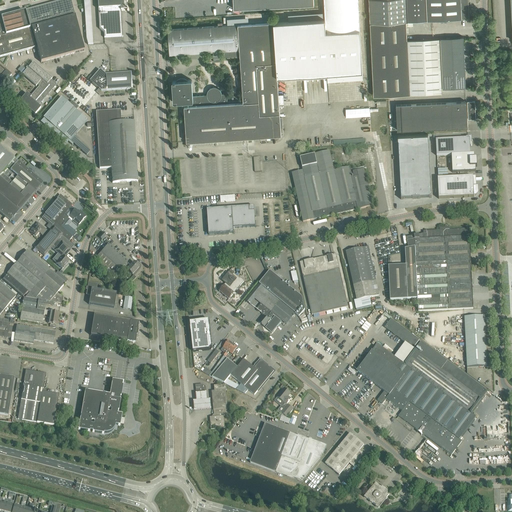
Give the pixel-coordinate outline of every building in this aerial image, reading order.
[(0,85),(2,87),(12,75),(6,71),(6,72),(0,66),(0,57),(35,48),(32,39),(34,38),(41,63),(84,51),(70,0),(65,0),(25,11),(25,12),(0,18),(0,85)] [(96,0),(99,30),(103,34),(104,39),(122,37),(120,7),(122,7),(126,11),(125,0),(96,0)] [(233,0),(234,9),(314,5),(313,0),(233,0)] [(324,0),(325,18),(326,31),(360,29),(358,0),(324,0)] [(446,0),(368,0),(370,37),(448,34),(446,0)] [(92,3),(86,3),(88,47),(94,47),(92,3)] [(207,94),(193,95),(192,80),(191,79),(172,81),(173,102),(174,102),(184,102),(184,106),(182,106),(182,114),(185,114),(186,141),(281,135),(281,132),(283,132),(283,127),(281,127),(279,104),(284,104),(284,94),(278,95),(277,76),(337,72),(338,80),(348,79),(347,71),(362,70),(360,29),(326,31),(325,18),(168,29),(170,55),(224,51),(225,57),(240,56),(243,99),(228,101),(227,93),(222,93),(222,92),(221,92),(221,91),(221,90),(220,90),(220,89),(219,89),(219,88),(218,88),(218,87),(217,87),(216,87),(215,87),(214,87),(213,87),(212,87),(211,87),(211,88),(210,88),(209,88),(209,89),(208,90),(208,91),(207,91),(207,92),(207,93),(207,94)] [(443,88),(466,87),(463,39),(463,37),(440,38),(443,88)] [(442,92),(439,43),(439,38),(407,39),(410,94),(442,92)] [(410,94),(407,39),(370,41),(374,96),(410,94)] [(52,79),(33,62),(22,75),(36,87),(37,85),(40,87),(31,97),(26,94),(19,102),(35,115),(40,109),(37,106),(51,91),(53,89),(56,85),(50,80),(52,79)] [(100,70),(89,82),(99,90),(99,89),(100,91),(106,90),(107,91),(132,89),(131,73),(105,75),(100,70)] [(77,109),(70,103),(69,105),(61,98),(44,118),(45,119),(42,122),(66,143),(68,142),(72,145),(73,144),(87,155),(90,152),(88,150),(89,149),(85,146),(84,147),(76,139),(76,138),(74,136),(87,121),(75,111),(77,109)] [(396,105),(398,130),(468,127),(466,101),(461,101),(396,105)] [(467,101),(468,119),(476,119),(475,101),(467,101)] [(120,111),(96,112),(99,164),(99,169),(111,168),(112,183),(138,182),(138,179),(134,122),(121,123),(120,111)] [(401,200),(432,198),(431,197),(428,134),(398,135),(400,185),(401,199),(401,200)] [(452,155),(471,154),(470,149),(470,147),(471,147),(471,138),(466,138),(466,139),(464,139),(436,140),(437,156),(452,155)] [(0,176),(15,159),(0,145),(0,176)] [(375,145),(344,146),(348,217),(378,210),(375,145)] [(326,147),(288,149),(292,230),(330,221),(326,147)] [(474,159),(474,154),(471,154),(452,155),(452,173),(476,172),(476,167),(477,167),(477,163),(477,159),(476,159),(474,159)] [(36,192),(43,182),(42,181),(18,161),(15,165),(10,170),(17,176),(9,185),(12,188),(25,199),(28,196),(30,197),(34,191),(36,192)] [(438,170),(438,178),(448,177),(448,169),(438,170)] [(27,200),(25,199),(12,188),(9,185),(0,177),(0,213),(10,222),(19,211),(20,211),(19,209),(27,200)] [(478,187),(474,187),(473,177),(438,179),(439,199),(474,198),(474,197),(476,196),(477,195),(478,194),(478,193),(478,187)] [(57,224),(65,215),(73,205),(63,197),(62,198),(61,196),(42,219),(53,228),(57,224)] [(208,224),(208,225),(209,235),(234,233),(233,228),(235,228),(255,227),(254,207),(207,210),(208,220),(207,220),(207,221),(208,221),(208,224)] [(80,212),(79,213),(75,210),(69,217),(73,221),(75,219),(80,223),(86,217),(80,212)] [(57,224),(61,227),(65,223),(69,218),(65,215),(57,224)] [(38,223),(30,232),(35,237),(39,233),(42,236),(47,231),(38,223)] [(65,223),(61,227),(73,237),(79,230),(75,226),(72,229),(65,223)] [(73,237),(61,227),(57,224),(53,228),(52,230),(51,229),(50,230),(35,248),(44,256),(51,248),(62,236),(69,242),(73,237)] [(405,249),(406,266),(389,267),(390,301),(418,299),(418,312),(473,309),(470,237),(473,237),(472,229),(472,230),(449,231),(449,228),(439,228),(440,228),(440,231),(427,232),(426,231),(423,232),(424,236),(419,236),(419,235),(406,238),(408,248),(405,249)] [(69,242),(62,236),(51,248),(61,257),(56,264),(62,269),(69,261),(65,257),(71,250),(70,249),(73,245),(69,242)] [(108,245),(95,260),(99,264),(107,271),(109,268),(116,274),(119,271),(123,274),(127,270),(132,275),(139,267),(134,262),(130,267),(126,263),(127,262),(108,245)] [(346,252),(347,257),(357,301),(380,296),(376,281),(368,247),(346,252)] [(7,274),(3,280),(23,297),(24,296),(28,292),(29,293),(26,298),(46,301),(54,302),(55,303),(60,304),(61,304),(62,304),(63,298),(62,298),(62,296),(58,293),(65,284),(68,281),(58,272),(55,275),(49,270),(31,254),(27,251),(17,262),(7,274)] [(329,261),(328,256),(310,260),(311,265),(305,267),(304,262),(300,263),(312,316),(319,314),(348,307),(337,259),(336,254),(332,255),(333,260),(329,261)] [(224,285),(219,291),(229,300),(229,299),(244,281),(241,279),(240,279),(235,274),(234,274),(233,273),(231,270),(228,273),(228,274),(223,279),(224,280),(223,282),(226,284),(225,285),(225,286),(224,285)] [(259,323),(264,327),(266,324),(268,326),(266,328),(272,334),(281,322),(278,319),(279,318),(286,324),(295,314),(299,317),(305,310),(302,298),(270,271),(245,301),(250,304),(255,299),(261,304),(256,310),(262,314),(262,315),(263,313),(265,315),(261,319),(262,320),(259,323)] [(134,276),(126,283),(129,286),(136,278),(134,276)] [(0,314),(16,296),(0,282),(0,314)] [(117,293),(97,290),(98,284),(88,282),(86,295),(90,295),(89,305),(114,309),(117,293)] [(22,307),(20,320),(22,320),(42,323),(44,312),(44,311),(45,305),(46,302),(46,301),(26,298),(24,298),(22,307)] [(59,313),(54,312),(50,311),(47,323),(50,324),(49,327),(56,328),(56,325),(57,325),(59,313)] [(130,322),(94,316),(91,336),(127,342),(128,342),(133,343),(135,343),(135,342),(136,337),(136,336),(137,336),(137,334),(138,332),(137,332),(138,330),(137,330),(137,329),(138,324),(138,323),(137,323),(137,322),(132,322),(130,322)] [(487,367),(485,317),(464,318),(467,368),(487,367)] [(0,337),(11,339),(11,334),(14,321),(10,320),(0,318),(0,337)] [(193,322),(190,322),(190,327),(190,328),(191,331),(191,332),(193,352),(209,350),(212,347),(210,329),(210,327),(210,325),(209,320),(205,321),(199,321),(195,322),(194,322),(193,322)] [(413,349),(419,341),(391,320),(385,328),(413,349)] [(53,344),(55,332),(17,325),(14,341),(33,344),(34,340),(53,344)] [(233,344),(228,341),(221,351),(224,353),(222,355),(224,356),(228,351),(231,346),(233,344)] [(383,405),(386,400),(402,411),(399,416),(449,454),(451,451),(453,453),(462,442),(459,440),(476,418),(470,413),(480,399),(481,400),(487,391),(421,342),(415,350),(416,351),(405,365),(377,344),(357,371),(384,392),(377,401),(383,405)] [(233,344),(231,346),(228,351),(224,356),(226,358),(228,355),(228,354),(229,352),(232,355),(234,352),(237,348),(233,344)] [(208,362),(211,364),(220,353),(216,350),(208,362)] [(212,373),(209,376),(212,378),(224,383),(231,376),(241,384),(236,390),(245,394),(248,390),(254,395),(258,391),(271,375),(274,372),(264,363),(261,360),(254,368),(253,367),(244,360),(241,364),(237,368),(224,356),(212,373)] [(43,388),(45,374),(26,371),(21,400),(18,418),(54,425),(58,400),(59,395),(46,392),(44,389),(43,389),(43,388)] [(0,415),(8,417),(15,378),(0,375),(0,415)] [(110,395),(85,391),(81,412),(79,422),(78,430),(104,434),(104,433),(105,433),(106,433),(107,433),(108,433),(109,433),(110,432),(111,432),(112,431),(113,430),(114,429),(114,428),(115,427),(115,426),(115,425),(120,426),(122,414),(117,414),(118,411),(119,411),(121,400),(120,399),(120,397),(121,397),(123,385),(122,385),(122,382),(123,383),(123,382),(112,380),(110,395)] [(234,388),(236,384),(229,380),(227,383),(234,388)] [(206,387),(202,385),(196,385),(196,394),(206,393),(206,387)] [(210,417),(211,426),(215,426),(215,430),(220,429),(225,429),(224,416),(228,416),(226,390),(227,390),(226,385),(214,386),(214,391),(212,392),(214,417),(210,417)] [(284,389),(281,393),(274,401),(280,406),(279,406),(284,410),(281,413),(287,417),(290,413),(293,409),(288,405),(287,404),(291,399),(288,397),(290,394),(284,389)] [(206,395),(196,396),(196,403),(193,403),(194,413),(211,411),(210,402),(207,402),(206,395)] [(292,425),(294,420),(282,416),(280,421),(292,425)] [(302,481),(320,458),(325,447),(265,424),(250,463),(275,472),(276,471),(302,481)] [(359,451),(364,445),(350,434),(325,464),(339,475),(344,470),(348,473),(353,467),(354,467),(364,455),(359,451)] [(384,490),(382,488),(382,489),(376,484),(365,497),(378,508),(389,495),(383,490),(384,490)] [(10,511),(13,502),(8,500),(7,503),(4,511),(10,511)]
